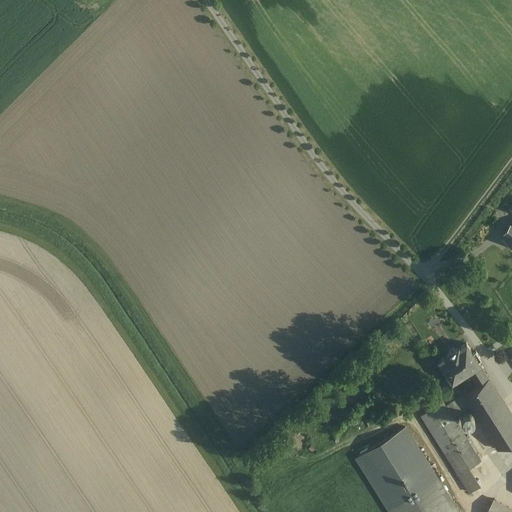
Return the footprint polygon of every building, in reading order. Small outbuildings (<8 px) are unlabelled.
[(469,371),(477,385),(488,378),(478,362),(481,360),(475,351),(472,353),(466,343),(459,347),(458,346),(445,355),(446,356),(438,360),(444,369),(445,373),(448,375),(452,381),(469,371)] [(511,439),(511,414),(488,377),(488,378),(477,385),(463,394),(470,405),(498,449),(503,446),(511,439)] [(463,394),(445,405),(452,416),(470,405),(463,394)] [(452,416),(445,405),(443,400),(421,414),(458,474),(468,468),(480,460),(452,416)] [(405,427),(356,457),(389,509),(438,478),(405,427)] [(468,468),(458,474),(469,492),(479,486),(468,468)] [(458,511),(438,478),(389,509),(390,511),(458,511)] [(511,511),(511,509),(494,499),(486,511),(511,511)]
